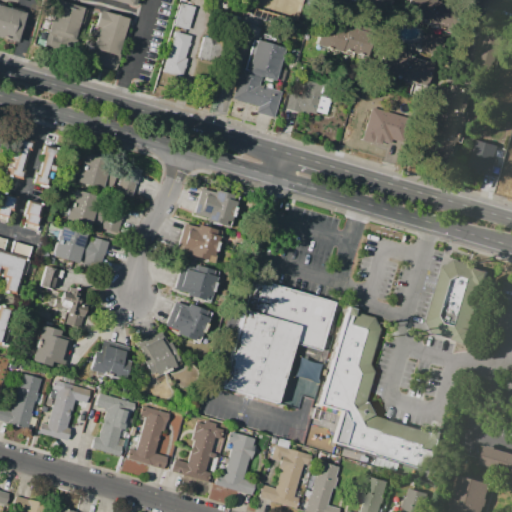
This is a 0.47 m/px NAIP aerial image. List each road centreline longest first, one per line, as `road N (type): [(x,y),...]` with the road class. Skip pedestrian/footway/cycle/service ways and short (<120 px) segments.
road 1 (secondary): [(0,96),(511,247)]
road 2 (secondary): [(282,152),(0,68)]
road 3 (residential): [(0,454),(195,511)]
road 4 (residential): [(133,298),(147,238),(193,153)]
road 5 (secondary): [(511,218),(384,181)]
